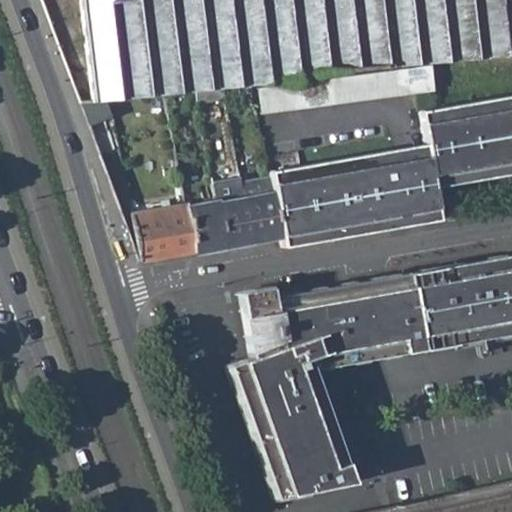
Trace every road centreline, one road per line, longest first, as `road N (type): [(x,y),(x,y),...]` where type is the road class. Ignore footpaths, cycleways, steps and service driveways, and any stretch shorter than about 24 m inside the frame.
road 1 (residential): [(116,288),(227,278),(511,220)]
road 2 (secondary): [(116,288),(19,0)]
road 3 (secondary): [(191,511),(116,288)]
road 4 (secondary): [(29,300),(102,511)]
